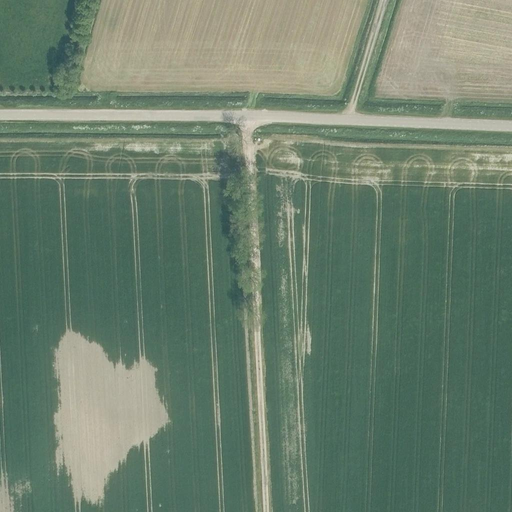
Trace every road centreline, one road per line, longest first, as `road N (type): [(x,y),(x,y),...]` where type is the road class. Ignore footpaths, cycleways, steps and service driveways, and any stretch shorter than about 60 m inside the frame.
road 1 (tertiary): [(0,115),(511,127)]
road 2 (track): [(346,121),(383,0)]
